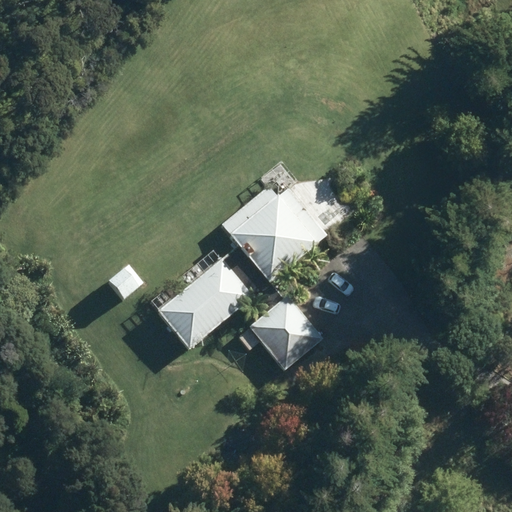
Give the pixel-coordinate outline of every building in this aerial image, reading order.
[(259,191),(213,228),(264,291),(358,214),(322,169),(300,186),(280,160),(252,182),(259,191)] [(247,298),(208,254),(178,281),(183,287),(169,299),(161,289),(142,306),(184,354),(247,298)] [(117,305),(141,286),(124,265),(100,284),(117,305)] [(323,338),(283,296),(232,340),(245,354),(255,346),(281,375),(323,338)] [(240,414),(228,426),(233,431),(202,463),(222,482),(252,450),(245,443),(257,431),(240,414)]
